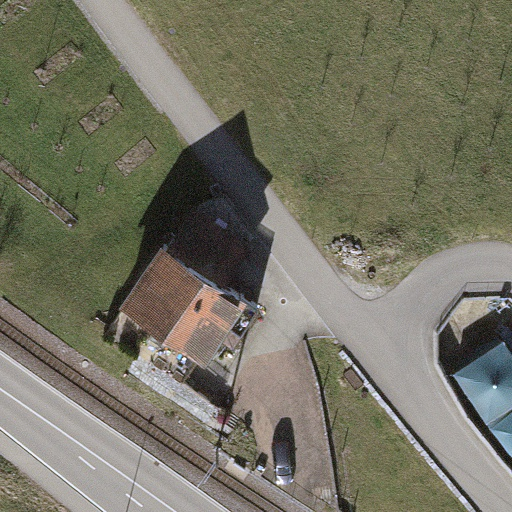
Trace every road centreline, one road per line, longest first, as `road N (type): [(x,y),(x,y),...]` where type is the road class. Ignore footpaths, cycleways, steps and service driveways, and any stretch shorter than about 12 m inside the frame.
road 1 (secondary): [(165,511),(0,389)]
road 2 (track): [(373,345),(461,275),(511,271)]
